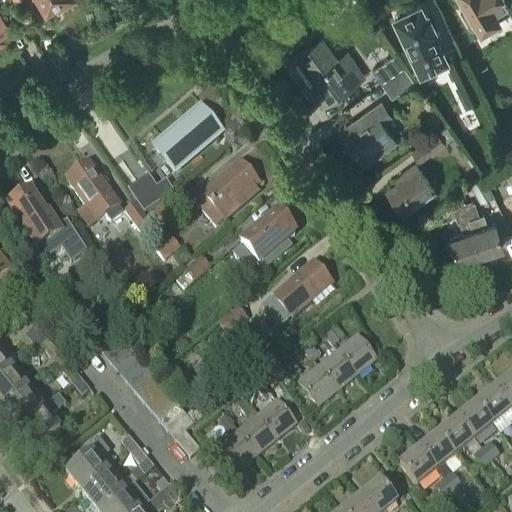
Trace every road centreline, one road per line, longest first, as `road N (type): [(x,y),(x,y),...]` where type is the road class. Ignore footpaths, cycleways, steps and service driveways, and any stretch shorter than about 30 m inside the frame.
road 1 (residential): [(445,361),(201,14)]
road 2 (residential): [(256,511),(445,361)]
road 3 (residential): [(0,132),(201,14)]
road 4 (unknown): [(225,511),(96,371)]
